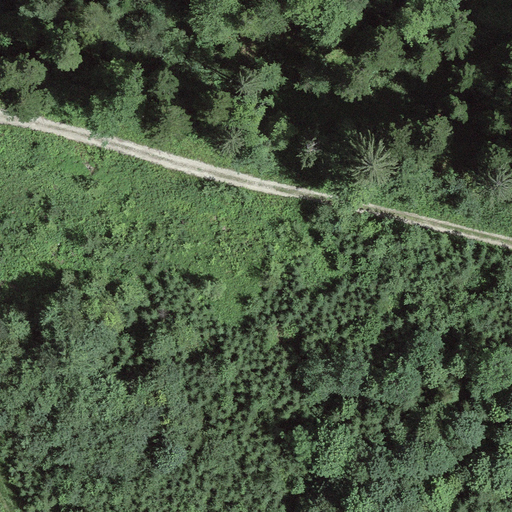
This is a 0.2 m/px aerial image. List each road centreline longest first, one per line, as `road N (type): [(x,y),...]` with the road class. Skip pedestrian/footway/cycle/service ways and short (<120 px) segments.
road 1 (track): [(0,108),(198,169),(511,245)]
road 2 (track): [(335,60),(0,7)]
